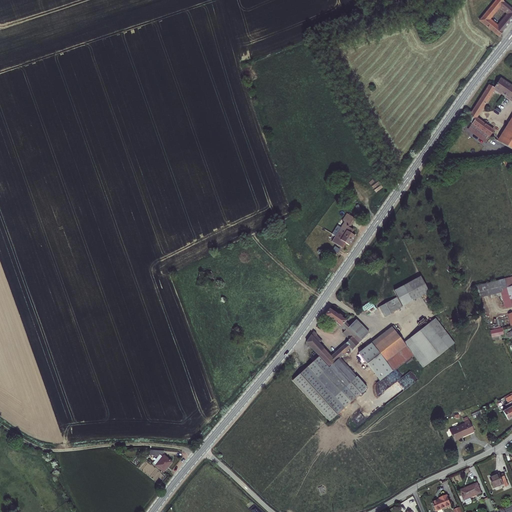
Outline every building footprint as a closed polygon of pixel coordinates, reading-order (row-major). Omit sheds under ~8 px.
[(511,9),(500,0),(496,0),(479,20),(499,36),(511,20),(511,9)] [(511,86),(500,79),(494,88),(488,85),(467,116),(473,120),(470,124),(489,137),(494,130),(477,119),(479,116),(477,115),(494,89),(511,101),(511,100),(511,86)] [(511,115),(496,140),(511,150),(511,115)] [(489,137),(470,124),(467,130),(485,143),(489,137)] [(425,173),(426,178),(443,176),(442,169),(426,172),(426,173),(425,173)] [(343,221),(337,231),(343,235),(349,239),(353,234),(349,231),(350,229),(347,227),(352,219),(343,213),(340,219),(343,221)] [(203,274),(206,282),(214,279),(211,271),(203,274)] [(421,276),(394,291),(396,295),(402,307),(430,292),(421,276)] [(509,305),(504,286),(511,283),(511,276),(473,286),(476,296),(499,290),(503,306),(509,305)] [(395,298),(378,308),(385,317),(402,307),(395,298)] [(364,307),(368,312),(375,307),(371,302),(364,307)] [(301,373),(292,382),(330,422),(340,413),(368,389),(340,358),(350,348),(351,350),(369,332),(356,319),(350,325),(347,321),(341,317),(342,316),(339,314),(338,314),(329,308),(325,315),(344,331),(342,333),(348,340),(331,356),(320,344),(322,341),(317,336),(316,333),(313,331),(305,342),(319,358),(301,373)] [(423,367),(455,344),(436,319),(404,342),(391,326),(359,354),(380,381),(414,355),(423,367)] [(492,338),(504,335),(502,328),(490,331),(492,338)] [(511,392),(504,396),(507,404),(505,406),(507,409),(503,411),(508,420),(511,418),(511,392)] [(474,432),(469,420),(464,422),(465,424),(450,431),(454,441),(460,439),(459,438),(474,432)] [(149,454),(157,457),(153,463),(155,464),(154,465),(164,473),(173,461),(164,454),(164,451),(150,450),(149,454)] [(501,488),(509,485),(504,473),(491,479),(494,487),(499,485),(501,488)] [(467,502),(483,494),(478,482),(461,490),(467,502)] [(436,511),(443,511),(453,508),(447,495),(440,498),(441,500),(433,504),(436,511)] [(489,511),(495,510),(490,499),(485,501),(489,511)]
